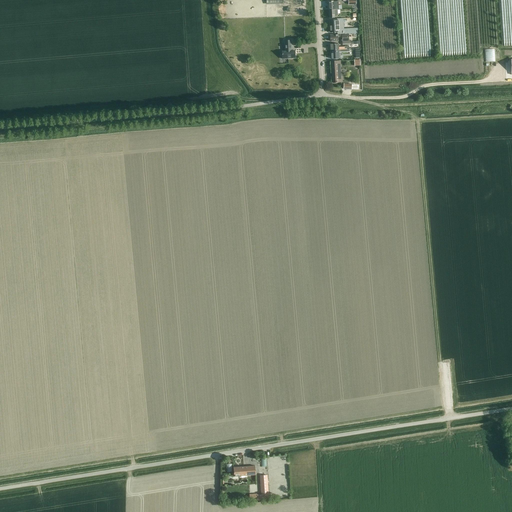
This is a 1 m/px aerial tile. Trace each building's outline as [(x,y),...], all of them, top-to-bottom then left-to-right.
[(329,10),(336,9),(337,9),(339,9),(338,1),(337,1),(328,2),(329,10)] [(338,15),(337,9),(329,10),(329,18),(335,17),(334,15),(338,15)] [(341,29),(341,25),(338,26),(330,26),(330,32),(337,32),(339,32),(340,35),(349,34),(354,34),(354,31),(348,31),(348,29),(341,29)] [(285,51),(282,51),(282,59),(295,58),(295,51),(291,51),(291,44),(291,40),(284,41),(285,45),(285,51)] [(341,50),(331,50),(331,56),(331,59),(340,59),(340,56),(339,56),(339,53),(341,52),(345,52),(347,52),(350,52),(349,49),(341,50)] [(336,61),(331,62),(333,83),(341,82),(340,66),(337,66),(336,61)] [(241,476),(256,475),(255,466),(233,467),(234,476),(241,476)]
